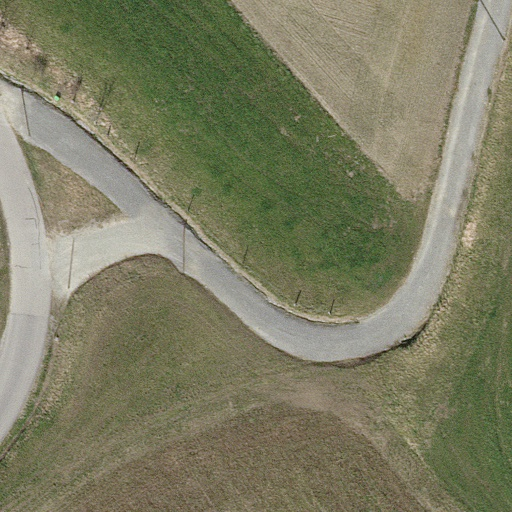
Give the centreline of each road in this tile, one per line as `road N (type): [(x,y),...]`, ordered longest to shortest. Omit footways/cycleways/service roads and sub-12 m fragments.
road 1 (track): [(0,109),(285,336),(347,347),(403,324),(428,283),(495,0)]
road 2 (tertiary): [(0,149),(20,195),(34,276),(21,382),(0,419)]
road 3 (track): [(171,241),(34,276)]
